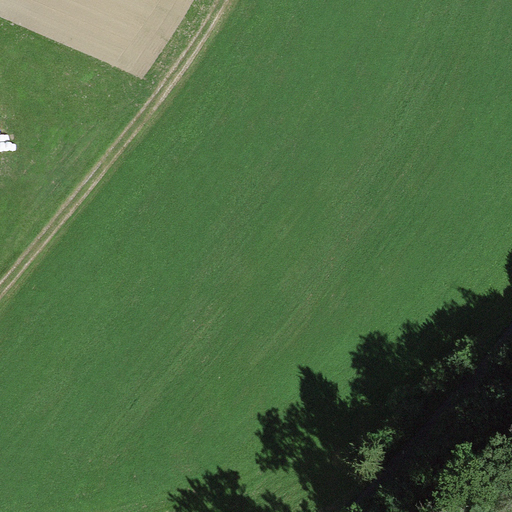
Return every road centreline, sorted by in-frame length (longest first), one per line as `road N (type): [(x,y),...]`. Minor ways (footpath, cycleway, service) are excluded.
road 1 (track): [(220,0),(186,55),(0,290)]
road 2 (unclassified): [(511,341),(354,511)]
